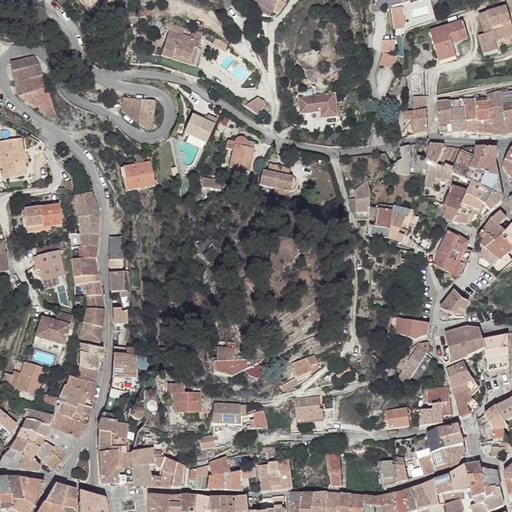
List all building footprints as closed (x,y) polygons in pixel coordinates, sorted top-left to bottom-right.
[(79,0),(87,11),(95,6),(91,0),(79,0)] [(252,0),(258,4),(271,12),(272,13),(278,14),(285,3),(278,0),(252,0)] [(271,12),(258,4),(255,9),(269,17),(271,12)] [(405,24),(401,6),(391,9),(394,30),(403,29),(405,24)] [(511,35),(511,25),(506,7),(479,15),(485,34),(478,37),(481,48),(492,44),(492,42),(495,41),(511,35)] [(463,21),(429,31),(438,58),(455,53),(453,44),(468,39),(463,21)] [(133,26),(123,24),(121,32),(131,33),(133,26)] [(190,37),(179,34),(181,27),(171,24),(161,56),(172,59),(173,55),(190,61),(194,47),(198,48),(200,40),(190,37)] [(203,33),(192,30),(190,37),(200,40),(203,33)] [(228,46),(217,38),(213,44),(224,52),(228,46)] [(395,52),(395,41),(382,41),(382,52),(395,52)] [(498,50),(495,41),(492,42),(492,44),(481,48),(483,54),(498,50)] [(196,66),(202,49),(194,47),(190,61),(173,55),(172,59),(196,66)] [(396,56),(383,53),(379,64),(392,68),(396,56)] [(457,59),(455,53),(438,58),(439,64),(457,59)] [(161,57),(132,54),(131,57),(130,64),(157,66),(172,70),(176,72),(199,79),(202,69),(161,57)] [(34,58),(11,63),(11,71),(19,98),(46,87),(39,65),(34,58)] [(333,81),(344,78),(343,73),(337,75),(332,78),(333,81)] [(46,87),(19,98),(34,109),(39,107),(51,102),(46,87)] [(502,92),(488,96),(488,100),(494,134),(509,136),(502,94),(502,92)] [(511,92),(502,94),(509,136),(511,135),(511,92)] [(335,96),(300,100),(302,115),(322,113),(323,120),(338,118),(335,96)] [(427,99),(427,96),(413,97),(414,104),(413,104),(412,112),(427,110),(427,99)] [(156,103),(122,99),(122,112),(147,131),(153,130),(156,103)] [(488,100),(477,102),(479,133),(494,134),(488,100)] [(51,102),(39,107),(44,117),(57,118),(51,102)] [(263,102),(246,107),(259,117),(263,106),(263,102)] [(464,102),(450,103),(453,134),(467,133),(464,102)] [(477,102),(464,102),(467,133),(479,133),(477,102)] [(450,103),(437,104),(440,134),(453,134),(450,103)] [(428,134),(427,110),(412,112),(413,121),(414,121),(414,135),(428,134)] [(404,112),(404,121),(413,121),(412,112),(407,112),(404,112)] [(190,117),(183,135),(205,145),(215,121),(207,118),(204,123),(190,117)] [(227,151),(234,153),(230,170),(249,174),(254,151),(247,149),(247,147),(247,142),(245,140),(241,139),(238,140),(236,144),(228,143),(227,144),(226,148),(226,150),(227,151)] [(21,140),(0,142),(0,143),(4,180),(25,177),(21,140)] [(445,147),(430,145),(426,166),(434,168),(438,170),(439,167),(445,147)] [(408,147),(399,150),(398,161),(390,167),(389,176),(403,177),(404,162),(406,162),(408,147)] [(497,148),(476,149),(474,160),(470,170),(499,178),(496,165),(497,148)] [(454,151),(448,149),(441,162),(447,165),(452,156),(454,151)] [(476,149),(469,149),(466,156),(474,160),(476,149)] [(461,154),(455,150),(454,151),(452,156),(459,159),(461,154)] [(466,156),(461,154),(459,159),(454,170),(452,174),(466,181),(470,170),(474,160),(466,156)] [(459,159),(452,156),(447,165),(447,166),(454,170),(459,159)] [(129,193),(156,186),(150,163),(123,170),(129,193)] [(290,172),(270,167),(269,174),(288,179),(290,172)] [(445,170),(439,167),(438,170),(434,168),(432,174),(451,181),(452,174),(445,170)] [(499,178),(470,170),(466,181),(473,185),(503,201),(503,198),(502,198),(499,178)] [(269,174),(263,173),(260,186),(275,190),(273,199),(285,202),(287,192),(288,192),(290,193),(292,192),(294,191),(295,190),(297,188),(297,185),(296,183),(294,181),(293,180),(288,179),(269,174)] [(362,177),(353,182),(355,186),(364,180),(362,177)] [(355,186),(354,187),(356,191),(367,184),(370,183),(367,179),(364,180),(355,186)] [(356,191),(353,193),(355,203),(355,214),(369,214),(369,209),(370,205),(370,199),(367,184),(356,191)] [(503,201),(473,185),(467,196),(482,207),(490,212),(491,213),(503,202),(503,201)] [(467,196),(451,190),(449,207),(450,208),(459,211),(462,206),(467,196)] [(91,193),(74,196),(74,201),(76,202),(77,209),(97,205),(91,193)] [(482,207),(467,196),(462,206),(471,210),(479,213),(482,207)] [(97,205),(77,209),(79,219),(100,217),(97,205)] [(471,210),(462,206),(459,211),(454,222),(466,225),(471,210)] [(60,207),(25,210),(26,217),(27,230),(52,228),(63,227),(60,207)] [(479,213),(471,210),(466,225),(479,227),(483,218),(490,212),(482,207),(479,213)] [(409,212),(394,208),(393,213),(392,216),(405,220),(409,212)] [(459,211),(450,208),(451,218),(450,221),(454,222),(459,211)] [(380,211),(379,211),(375,228),(371,227),(370,237),(372,237),(373,229),(379,230),(380,213),(380,211)] [(501,212),(491,221),(499,226),(506,218),(501,212)] [(392,216),(380,213),(379,230),(373,229),(372,237),(388,240),(392,216)] [(405,220),(392,216),(388,240),(401,245),(403,237),(398,235),(405,220)] [(26,217),(22,217),(24,233),(52,231),(52,228),(27,230),(26,217)] [(100,217),(79,219),(80,236),(99,235),(101,223),(100,217)] [(491,221),(483,232),(488,237),(499,226),(491,221)] [(511,224),(505,231),(501,236),(511,247),(511,224)] [(499,226),(488,237),(491,240),(502,229),(499,226)] [(502,229),(491,240),(493,243),(501,236),(505,231),(502,229)] [(450,232),(448,231),(439,250),(439,253),(450,232)] [(461,239),(450,232),(439,253),(438,254),(448,261),(459,240),(461,239)] [(488,237),(483,232),(480,235),(477,244),(486,250),(493,243),(491,240),(488,237)] [(99,235),(80,236),(82,248),(98,247),(99,235)] [(493,243),(486,250),(483,257),(493,265),(500,261),(509,254),(511,250),(511,247),(501,236),(493,243)] [(413,244),(403,237),(401,245),(412,248),(413,244)] [(123,239),(110,238),(110,260),(123,260),(123,239)] [(462,240),(461,239),(459,240),(448,261),(449,262),(462,240)] [(458,253),(462,240),(449,262),(448,266),(458,253)] [(465,242),(462,240),(458,253),(448,266),(461,276),(464,274),(472,252),(466,249),(468,245),(465,242)] [(63,245),(37,249),(40,266),(36,266),(36,272),(41,271),(43,283),(63,279),(59,255),(64,254),(63,245)] [(98,247),(82,248),(83,260),(95,258),(98,247)] [(412,254),(398,250),(396,258),(412,263),(412,255),(412,254)] [(448,261),(438,254),(435,269),(444,272),(448,266),(449,262),(448,261)] [(511,258),(509,254),(500,261),(506,268),(511,263),(511,258)] [(95,258),(83,260),(85,278),(98,277),(95,258)] [(82,260),(72,260),(73,272),(79,271),(79,279),(83,278),(82,260)] [(123,260),(110,260),(111,269),(123,269),(123,260)] [(461,276),(448,266),(444,272),(459,278),(461,276)] [(125,273),(111,273),(112,292),(120,292),(126,292),(125,273)] [(99,283),(86,284),(86,288),(87,297),(101,295),(99,283)] [(463,299),(455,291),(450,299),(441,310),(450,316),(455,316),(458,310),(463,310),(463,299)] [(101,295),(87,297),(87,311),(104,311),(101,295)] [(450,316),(441,310),(440,312),(448,321),(450,316)] [(448,321),(447,327),(463,325),(463,317),(463,310),(458,310),(455,316),(450,316),(448,321)] [(104,311),(87,311),(79,339),(100,343),(104,311)] [(72,318),(57,313),(54,323),(41,319),(35,338),(62,347),(72,318)] [(427,323),(396,319),(394,333),(415,340),(417,342),(421,338),(427,329),(427,323)] [(466,359),(466,357),(485,351),(484,340),(480,330),(468,328),(456,331),(446,334),(452,363),(454,362),(457,361),(461,360),(466,359)] [(508,336),(484,340),(485,351),(485,352),(508,349),(508,336)] [(103,349),(80,344),(78,368),(97,372),(100,358),(104,358),(103,349)] [(409,350),(406,353),(412,356),(417,348),(423,345),(417,346),(412,348),(409,350)] [(429,348),(423,345),(417,348),(426,354),(429,348)] [(129,348),(114,347),(114,354),(124,355),(129,355),(129,348)] [(426,354),(417,348),(412,356),(403,368),(405,370),(412,375),(412,374),(426,354)] [(508,349),(485,352),(488,362),(509,359),(508,349)] [(397,361),(395,363),(403,368),(412,356),(406,353),(403,355),(400,357),(397,361)] [(124,355),(114,354),(113,366),(128,367),(129,360),(124,360),(124,355)] [(509,359),(488,362),(490,367),(491,372),(494,372),(508,368),(509,359)] [(246,361),(214,363),(215,376),(230,379),(246,371),(246,361)] [(465,398),(467,406),(477,404),(472,396),(479,388),(469,376),(467,373),(463,363),(447,370),(452,387),(453,392),(456,401),(465,398)] [(44,371),(24,365),(16,393),(36,399),(44,371)] [(308,365),(295,376),(296,379),(298,378),(311,372),(308,365)] [(128,367),(113,366),(112,379),(128,380),(128,372),(128,367)] [(97,372),(78,368),(75,381),(95,383),(97,372)] [(412,375),(405,370),(401,378),(411,385),(416,377),(412,374),(412,375)] [(311,372),(298,378),(301,383),(313,375),(311,372)] [(3,377),(0,386),(0,390),(7,393),(11,379),(3,377)] [(75,381),(68,378),(65,384),(65,387),(92,401),(95,383),(75,381)] [(128,380),(112,379),(111,388),(127,388),(128,380)] [(65,387),(64,387),(56,403),(92,409),(92,401),(65,387)] [(444,389),(432,391),(432,397),(434,407),(441,406),(449,405),(448,388),(447,388),(444,389)] [(119,395),(109,396),(106,405),(103,413),(110,412),(115,404),(119,395)] [(199,396),(173,397),(174,416),(200,416),(199,396)] [(319,397),(312,398),(316,418),(324,418),(323,409),(319,409),(319,397)] [(312,398),(294,399),(296,419),(316,418),(312,398)] [(465,398),(456,401),(460,417),(463,420),(471,417),(465,398)] [(500,406),(497,408),(505,423),(511,419),(511,408),(507,402),(500,406)] [(56,403),(55,403),(53,409),(53,417),(86,427),(87,425),(92,409),(56,403)] [(434,407),(428,408),(430,426),(442,424),(442,417),(441,412),(441,406),(434,407)] [(240,407),(211,408),(215,426),(240,426),(240,409),(240,407)] [(408,408),(391,409),(392,415),(395,415),(396,427),(410,426),(408,408)] [(420,410),(420,426),(430,426),(428,408),(420,410)] [(497,408),(485,416),(493,434),(493,443),(506,441),(503,430),(508,429),(505,423),(497,408)] [(31,411),(27,409),(23,416),(27,418),(31,411)] [(391,409),(387,410),(388,427),(396,427),(395,415),(392,415),(391,409)] [(0,425),(7,432),(10,435),(16,424),(15,424),(11,420),(0,410),(0,425)] [(262,410),(252,415),(256,428),(266,427),(262,410)] [(53,417),(31,411),(27,418),(26,421),(47,429),(53,417)] [(15,414),(11,420),(15,424),(19,417),(15,414)] [(86,427),(53,417),(47,429),(76,441),(86,427)] [(123,418),(101,419),(98,427),(99,433),(129,431),(128,418),(123,418)] [(47,429),(26,421),(21,430),(41,441),(47,429)] [(457,426),(438,430),(438,431),(441,441),(460,435),(457,426)] [(76,441),(47,429),(41,441),(54,448),(66,454),(76,441)] [(41,441),(21,430),(16,439),(17,440),(37,449),(41,441)] [(129,431),(99,433),(98,442),(99,454),(116,454),(117,458),(130,458),(129,431)] [(438,431),(427,434),(427,436),(429,448),(430,454),(444,451),(441,441),(438,431)] [(217,434),(206,435),(206,448),(220,448),(220,435),(217,434)] [(460,435),(441,441),(444,451),(463,445),(461,435),(460,435)] [(37,449),(17,440),(10,449),(23,456),(32,460),(35,455),(37,449)] [(54,448),(41,441),(37,449),(35,455),(44,464),(54,448)] [(502,446),(491,448),(492,457),(502,456),(502,453),(508,452),(507,443),(502,445),(502,446)] [(463,445),(444,451),(449,469),(456,467),(459,464),(464,452),(463,445)] [(91,452),(89,452),(87,447),(81,450),(72,463),(65,479),(92,485),(91,452)] [(66,454),(54,448),(44,464),(54,472),(58,466),(60,466),(62,465),(62,464),(62,462),(62,461),(66,454)] [(429,448),(416,454),(418,459),(430,454),(429,448)] [(23,456),(10,449),(5,454),(1,461),(0,463),(0,466),(17,469),(23,456)] [(444,451),(430,454),(436,473),(449,469),(444,451)] [(343,453),(327,453),(331,487),(334,487),(343,486),(343,474),(343,453)] [(116,454),(99,454),(101,485),(119,484),(118,478),(117,458),(116,454)] [(430,454),(418,459),(418,461),(424,476),(436,473),(430,454)] [(171,456),(155,455),(155,463),(155,464),(156,467),(157,469),(158,470),(160,471),(163,472),(165,473),(169,474),(172,475),(172,487),(182,488),(185,466),(171,456)] [(32,460),(23,456),(17,469),(38,473),(40,469),(32,460)] [(210,463),(209,464),(209,471),(207,472),(206,490),(223,490),(225,473),(226,457),(210,463)] [(405,459),(395,457),(396,466),(395,484),(407,480),(406,463),(405,459)] [(130,458),(117,458),(118,478),(124,478),(125,484),(132,484),(132,463),(132,458),(130,458)] [(290,460),(279,461),(281,491),(293,489),(290,460)] [(279,461),(268,462),(268,464),(272,491),(281,491),(279,461)] [(418,461),(406,463),(407,480),(424,476),(418,461)] [(151,463),(132,463),(132,484),(132,487),(153,487),(150,477),(151,463)] [(209,464),(191,469),(190,475),(196,474),(207,472),(209,471),(209,464)] [(268,464),(258,466),(262,492),(272,491),(268,464)] [(482,464),(464,468),(470,491),(486,489),(482,469),(481,466),(483,465),(482,464)] [(396,466),(383,467),(386,486),(395,484),(396,466)] [(464,468),(450,476),(451,476),(453,493),(464,493),(470,491),(464,468)] [(497,471),(482,469),(486,489),(500,488),(497,471)] [(163,472),(160,471),(159,478),(159,487),(172,487),(172,475),(169,474),(165,473),(163,472)] [(240,471),(225,473),(223,490),(241,491),(240,471)] [(207,472),(196,474),(194,490),(206,490),(207,472)] [(451,476),(435,482),(438,496),(439,495),(442,493),(453,493),(451,476)] [(159,478),(150,477),(153,487),(159,487),(159,478)] [(6,478),(0,479),(0,511),(6,511),(10,508),(11,506),(10,500),(6,478)] [(20,479),(6,478),(10,500),(22,501),(20,479)] [(44,482),(20,479),(22,501),(32,505),(44,482)] [(431,483),(423,487),(432,509),(440,507),(439,495),(438,496),(435,482),(431,483)] [(67,488),(55,485),(44,503),(62,511),(63,508),(67,488)] [(423,487),(413,490),(418,511),(423,511),(429,510),(432,509),(423,487)] [(77,491),(67,488),(63,508),(76,509),(77,491)] [(486,489),(470,491),(472,499),(483,499),(502,496),(500,488),(486,489)] [(418,511),(413,490),(404,493),(407,511),(418,511)] [(108,511),(105,499),(79,492),(78,511),(108,511)] [(407,511),(404,493),(394,495),(396,511),(407,511)] [(453,493),(442,493),(444,501),(457,502),(462,502),(463,502),(464,502),(465,499),(464,493),(453,493)] [(303,494),(291,494),(290,511),(300,511),(301,510),(303,494)] [(304,494),(303,494),(301,510),(312,511),(314,494),(304,494)] [(326,511),(328,494),(314,494),(312,511),(311,511),(326,511)] [(340,511),(340,495),(328,494),(326,511),(340,511)] [(344,495),(340,495),(340,511),(351,511),(351,496),(344,495)] [(396,511),(394,495),(380,498),(381,506),(381,507),(380,511),(396,511)] [(171,511),(172,497),(149,496),(149,511),(148,511),(171,511)] [(188,496),(182,497),(182,511),(196,511),(198,497),(188,496)] [(363,511),(364,497),(351,496),(351,511),(363,511)] [(483,499),(472,499),(475,506),(484,503),(487,511),(492,511),(504,507),(502,496),(483,499)] [(182,511),(182,497),(172,497),(171,511),(182,511)] [(208,511),(207,498),(198,497),(196,511),(208,511)] [(376,498),(364,497),(363,511),(375,511),(376,506),(376,498)] [(248,511),(247,498),(236,499),(237,511),(248,511)] [(222,511),(220,499),(211,499),(213,511),(222,511)] [(237,511),(236,499),(220,499),(222,511),(237,511)] [(22,501),(10,500),(11,506),(10,508),(15,511),(29,511),(33,505),(32,505),(22,501)] [(457,511),(457,502),(444,501),(445,511),(457,511)] [(61,511),(62,511),(44,503),(38,511),(61,511)] [(475,506),(471,508),(472,511),(487,511),(484,503),(475,506)]
